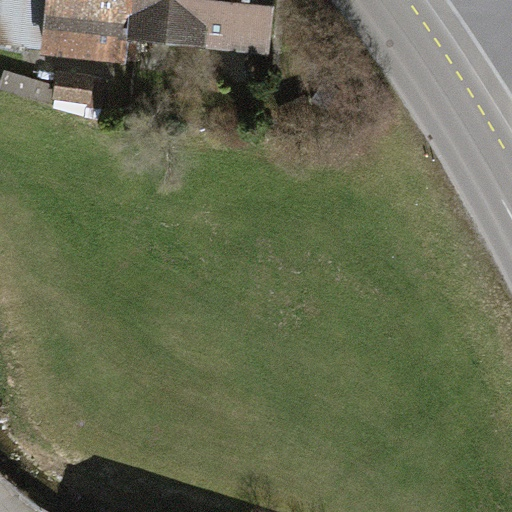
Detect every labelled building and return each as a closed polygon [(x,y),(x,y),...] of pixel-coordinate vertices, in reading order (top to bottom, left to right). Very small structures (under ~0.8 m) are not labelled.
[(0,0),(0,49),(43,53),(47,0),(0,0)] [(47,0),(43,53),(42,56),(126,66),(129,46),(132,0),(47,0)] [(274,0),(132,0),(129,46),(269,60),(274,0)] [(52,101),(54,88),(4,72),(0,85),(0,90),(51,106),(52,101)] [(95,81),(57,74),(54,88),(52,101),(90,108),(95,81)]
